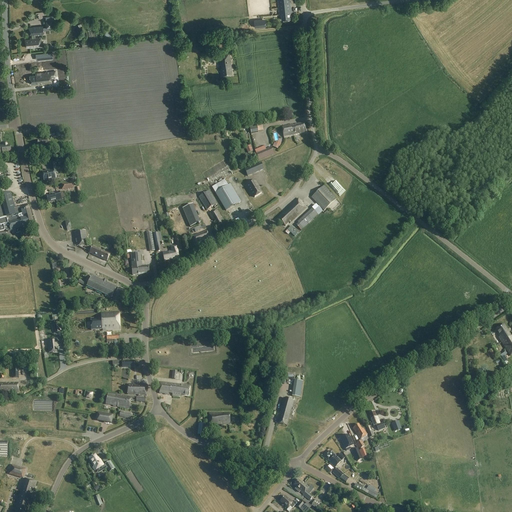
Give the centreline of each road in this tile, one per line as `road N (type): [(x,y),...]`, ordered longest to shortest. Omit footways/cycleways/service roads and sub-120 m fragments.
road 1 (tertiary): [(127,281),(60,250),(43,231),(18,133),(5,0)]
road 2 (tertiary): [(296,461),(370,395),(511,300)]
road 3 (unclassified): [(511,295),(354,170),(315,151)]
road 4 (unclassified): [(158,282),(284,199),(315,151)]
road 5 (unclassified): [(43,511),(72,456),(158,408)]
road 6 (unclassified): [(315,151),(304,13)]
